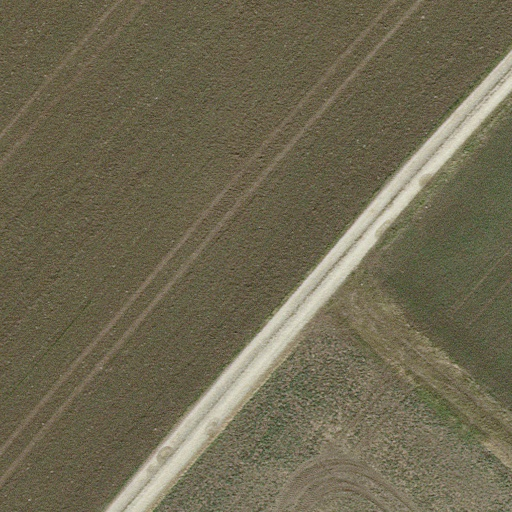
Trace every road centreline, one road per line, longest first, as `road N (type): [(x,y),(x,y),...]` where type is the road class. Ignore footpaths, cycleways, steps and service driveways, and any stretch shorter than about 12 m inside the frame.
road 1 (track): [(100,511),(307,262),(511,38)]
road 2 (track): [(307,262),(511,439)]
